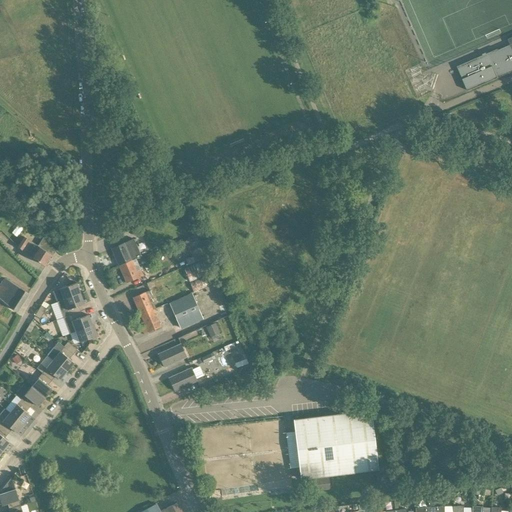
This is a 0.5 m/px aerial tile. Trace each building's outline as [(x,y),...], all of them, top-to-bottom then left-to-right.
[(511,44),(498,50),(498,49),(457,67),(468,91),(511,72),(511,44)] [(0,201),(0,207),(10,215),(13,211),(0,201)] [(22,243),(18,249),(46,267),(56,251),(43,239),(34,253),(28,249),(31,246),(26,243),(25,245),(22,243)] [(111,249),(119,266),(131,261),(126,250),(130,248),(128,242),(111,249)] [(202,253),(200,248),(191,251),(193,257),(185,260),(188,265),(204,259),(202,253)] [(131,261),(119,266),(127,284),(143,276),(140,270),(136,272),(131,261)] [(193,292),(208,286),(205,276),(209,274),(204,261),(184,269),(193,292)] [(5,279),(0,286),(0,299),(9,307),(17,312),(28,295),(5,279)] [(63,300),(80,294),(76,283),(59,290),(63,300)] [(140,316),(153,310),(156,309),(152,299),(153,299),(149,291),(133,298),(140,316)] [(63,318),(81,312),(78,306),(84,304),(80,294),(63,300),(57,302),(63,318)] [(191,295),(169,305),(180,329),(202,319),(191,295)] [(41,306),(35,316),(40,319),(46,309),(41,306)] [(160,327),(153,310),(140,316),(145,327),(141,329),(144,335),(160,327)] [(75,332),(92,326),(88,315),(83,317),(81,312),(63,318),(69,334),(75,332)] [(215,324),(206,328),(211,337),(220,333),(215,324)] [(92,326),(75,332),(79,343),(96,336),(92,326)] [(64,347),(73,355),(77,350),(68,343),(64,347)] [(180,345),(158,355),(164,368),(166,367),(186,358),(180,345)] [(73,355),(64,347),(53,361),(67,372),(74,363),(69,359),(73,355)] [(15,365),(21,363),(18,356),(12,358),(15,365)] [(67,372),(53,361),(46,369),(40,364),(36,369),(42,374),(51,381),(55,377),(60,381),(67,372)] [(191,369),(168,379),(170,382),(174,392),(197,382),(191,369)] [(51,381),(42,374),(31,387),(45,398),(52,390),(48,386),(51,381)] [(45,398),(31,387),(20,400),(30,408),(33,403),(38,407),(45,398)] [(30,408),(20,400),(10,413),(24,425),(31,416),(26,412),(30,408)] [(24,425),(10,413),(5,410),(0,415),(0,427),(8,434),(12,430),(17,433),(24,425)] [(371,411),(293,420),(301,480),(378,470),(371,411)] [(8,434),(0,427),(0,449),(2,451),(9,443),(4,439),(8,434)] [(498,497),(504,494),(501,487),(495,490),(498,497)] [(7,504),(9,510),(21,506),(15,489),(0,494),(0,500),(2,506),(7,504)] [(181,511),(177,504),(160,511),(156,503),(140,511),(181,511)]
